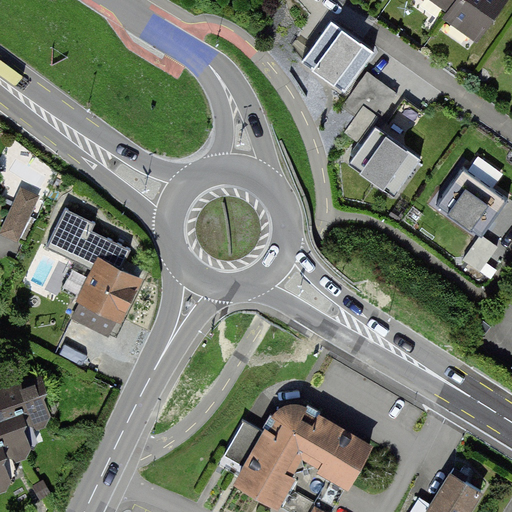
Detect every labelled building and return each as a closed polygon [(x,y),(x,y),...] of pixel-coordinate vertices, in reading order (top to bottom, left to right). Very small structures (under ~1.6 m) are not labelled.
[(461,0),(441,0),(454,9),(461,0)] [(507,0),(461,0),(452,14),(482,36),(507,0)] [(335,20),(305,60),(346,91),(377,52),(335,20)] [(369,75),(349,101),(378,122),(397,96),(369,75)] [(372,125),(344,163),(395,201),(423,163),(372,125)] [(463,169),(437,205),(481,236),(507,200),(463,169)] [(35,201),(21,194),(3,232),(17,239),(35,201)] [(96,222),(66,207),(47,246),(95,270),(81,299),(120,317),(139,278),(121,270),(131,249),(92,230),(96,222)] [(484,238),(468,253),(480,266),(496,251),(484,238)] [(0,487),(4,487),(8,477),(1,459),(4,454),(13,458),(23,454),(28,445),(22,428),(24,422),(33,426),(43,422),(48,413),(42,395),(45,388),(41,379),(7,391),(4,383),(0,383),(0,487)] [(274,410),(240,482),(280,504),(306,455),(326,463),(323,471),(355,487),(379,440),(302,400),(274,410)] [(435,511),(470,511),(483,490),(453,472),(431,509),(435,511)] [(421,497),(413,511),(426,511),(431,502),(421,497)] [(335,511),(318,502),(312,511),(335,511)]
